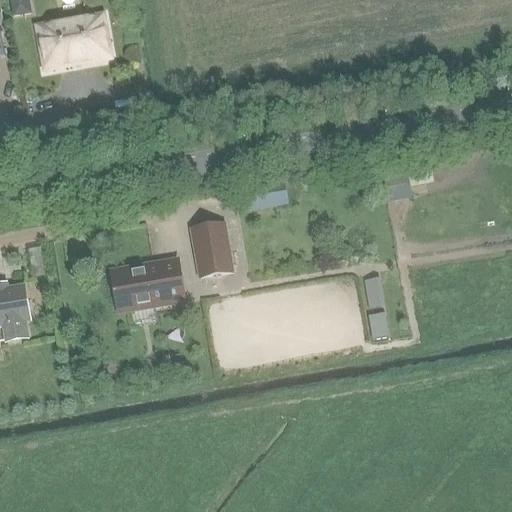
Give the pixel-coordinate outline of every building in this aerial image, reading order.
[(10,0),(14,18),(30,15),(27,0),(10,0)] [(109,59),(102,19),(39,30),(46,71),(109,59)] [(386,168),(387,185),(410,183),(409,166),(386,168)] [(192,231),(201,281),(232,275),(223,226),(192,231)] [(154,308),(153,304),(183,299),(177,263),(112,274),(115,293),(114,293),(114,297),(116,297),(119,314),(154,308)] [(368,279),(371,309),(387,308),(384,278),(368,279)] [(23,289),(0,293),(0,326),(4,326),(7,343),(27,340),(24,323),(29,322),(23,289)] [(369,319),(373,343),(389,340),(385,316),(369,319)]
